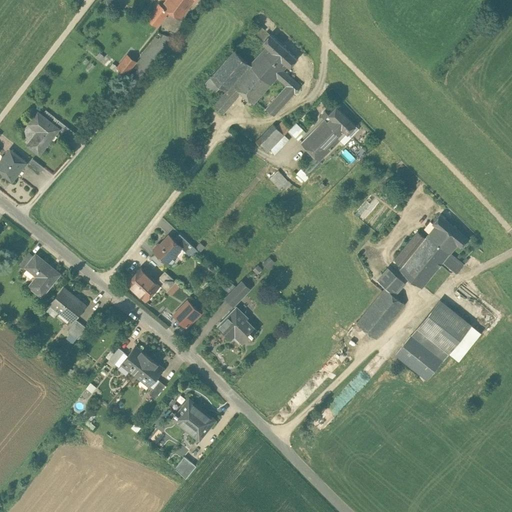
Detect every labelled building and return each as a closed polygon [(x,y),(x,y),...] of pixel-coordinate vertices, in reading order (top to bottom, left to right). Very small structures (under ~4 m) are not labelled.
[(164,0),(162,4),(168,9),(179,18),(193,0),(164,0)] [(159,2),(147,16),(157,24),(168,9),(162,4),(159,2)] [(297,58),(270,33),(263,41),(266,45),(287,63),(290,65),(297,58)] [(250,63),(232,84),(240,91),(254,102),(276,76),(282,69),(287,63),(266,45),(250,63)] [(230,46),(206,72),(210,76),(211,77),(235,50),(230,46)] [(235,50),(211,77),(220,85),(227,90),(232,84),(250,63),(235,50)] [(115,69),(127,75),(135,59),(124,53),(115,69)] [(300,85),(282,69),(276,76),(286,85),(294,92),(300,85)] [(211,77),(210,76),(204,84),(214,92),(220,85),(211,77)] [(227,90),(214,105),(222,113),(240,91),(232,84),(227,90)] [(286,85),(265,106),(274,114),(294,92),(286,85)] [(355,124),(336,105),(328,113),(329,114),(347,131),(348,132),(355,124)] [(55,124),(37,110),(28,123),(38,131),(27,144),(39,154),(59,129),(60,128),(55,124)] [(329,114),(301,142),(319,160),(340,139),(347,131),(329,114)] [(75,132),(58,119),(55,124),(60,128),(59,129),(61,130),(60,131),(70,139),(75,132)] [(282,121),(276,126),(283,133),(289,128),(282,121)] [(306,131),(296,122),(288,130),(298,139),(306,131)] [(273,123),(255,140),(265,150),(268,148),(283,133),(276,126),(273,123)] [(347,131),(340,139),(344,143),(359,127),(355,124),(348,132),(347,131)] [(289,140),(283,133),(268,148),(274,154),(289,140)] [(25,162),(9,149),(0,159),(0,171),(11,180),(25,162)] [(44,166),(33,158),(29,163),(40,172),(44,166)] [(301,168),(297,173),(305,181),(309,176),(301,168)] [(288,180),(278,169),(269,177),(274,182),(277,180),(282,185),(288,180)] [(468,237),(440,213),(433,222),(457,242),(461,246),(468,237)] [(402,266),(399,268),(421,286),(442,260),(456,272),(464,263),(449,252),(457,242),(436,224),(425,237),(402,266)] [(418,231),(394,259),(402,266),(425,237),(418,231)] [(193,246),(180,233),(174,240),(181,246),(181,247),(186,252),(189,250),(193,246)] [(170,236),(161,245),(159,245),(155,249),(155,251),(155,252),(166,262),(172,256),(174,256),(176,254),(176,252),(181,247),(181,246),(174,240),(170,236)] [(200,243),(195,248),(199,251),(200,252),(205,247),(200,243)] [(193,246),(189,250),(195,256),(199,251),(195,248),(193,246)] [(35,256),(29,251),(19,264),(25,268),(27,266),(26,266),(35,256)] [(59,273),(36,254),(35,256),(26,266),(27,266),(40,277),(36,281),(34,279),(30,285),(42,295),(59,273)] [(275,263),(269,257),(263,264),(268,269),(275,263)] [(141,266),(126,282),(144,299),(158,283),(159,283),(156,280),(141,266)] [(404,283),(388,268),(377,280),(385,287),(394,294),(404,283)] [(174,279),(165,270),(156,280),(159,283),(158,283),(165,289),(174,279)] [(174,279),(165,289),(171,295),(181,285),(174,279)] [(237,286),(226,297),(234,305),(245,293),(237,286)] [(85,305),(63,287),(50,303),(72,321),(85,305)] [(385,287),(357,322),(376,338),(405,303),(394,294),(385,287)] [(458,314),(440,300),(418,327),(436,341),(458,314)] [(185,330),(201,312),(188,301),(172,319),(185,330)] [(247,316),(237,306),(219,325),(232,337),(237,332),(245,340),(256,328),(246,318),(247,316)] [(458,314),(436,341),(418,327),(412,335),(443,360),(449,352),(471,325),(458,314)] [(77,320),(69,329),(79,338),(87,329),(77,320)] [(471,325),(449,352),(459,360),(481,332),(471,325)] [(412,335),(411,334),(395,354),(427,380),(443,360),(412,335)] [(135,346),(122,363),(136,374),(150,356),(146,353),(145,353),(135,346)] [(125,352),(119,347),(108,360),(114,365),(125,352)] [(150,356),(136,374),(150,385),(163,368),(154,360),(150,356)] [(472,370),(445,391),(453,400),(459,396),(463,400),(469,395),(466,390),(479,379),(472,370)] [(160,380),(149,393),(155,398),(166,385),(160,380)] [(91,391),(96,386),(90,381),(85,386),(91,391)] [(214,419),(189,399),(178,413),(175,411),(174,413),(177,415),(176,415),(192,428),(190,431),(199,438),(214,419)] [(138,419),(134,416),(128,424),(132,427),(138,419)] [(196,465),(185,456),(175,467),(186,478),(196,465)]
